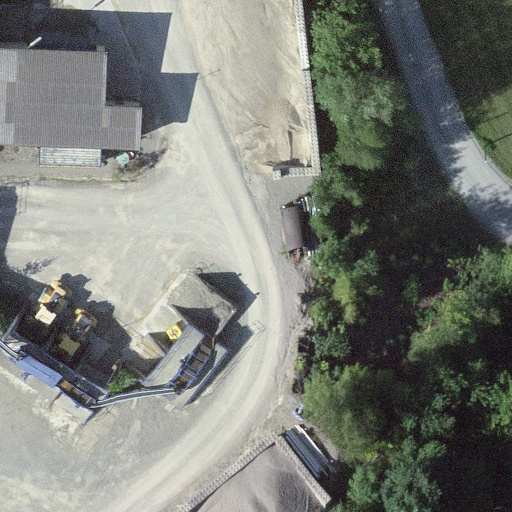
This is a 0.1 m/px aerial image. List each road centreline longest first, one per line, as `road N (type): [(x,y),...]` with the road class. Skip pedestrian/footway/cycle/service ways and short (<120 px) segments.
road 1 (track): [(125,511),(239,387),(254,285),(195,161),(158,0)]
road 2 (track): [(406,0),(429,91),(472,183),(511,205)]
